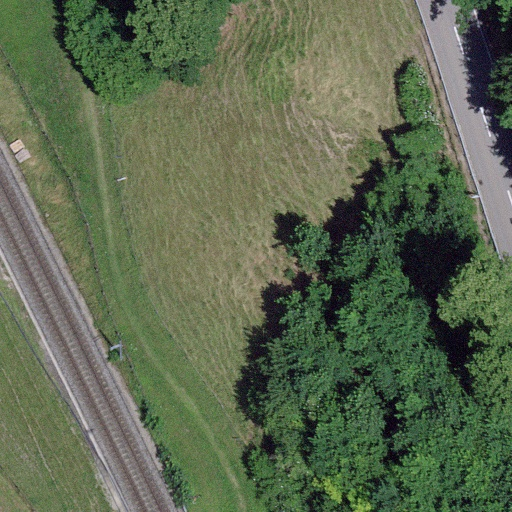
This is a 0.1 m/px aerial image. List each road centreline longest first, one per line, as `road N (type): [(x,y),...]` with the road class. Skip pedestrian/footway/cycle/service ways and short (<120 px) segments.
road 1 (track): [(49,0),(104,290),(218,455),(243,511)]
road 2 (tertiary): [(443,0),(511,200)]
